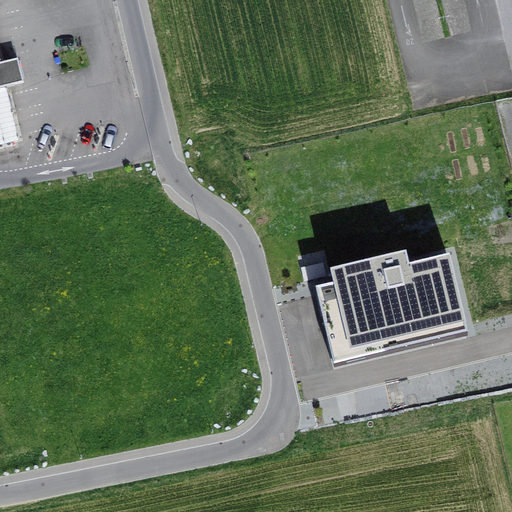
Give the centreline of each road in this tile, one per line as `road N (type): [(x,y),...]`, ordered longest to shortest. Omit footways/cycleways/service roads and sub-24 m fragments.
road 1 (residential): [(0,495),(292,435),(239,216),(172,169),(131,0)]
road 2 (unknown): [(269,339),(416,314)]
